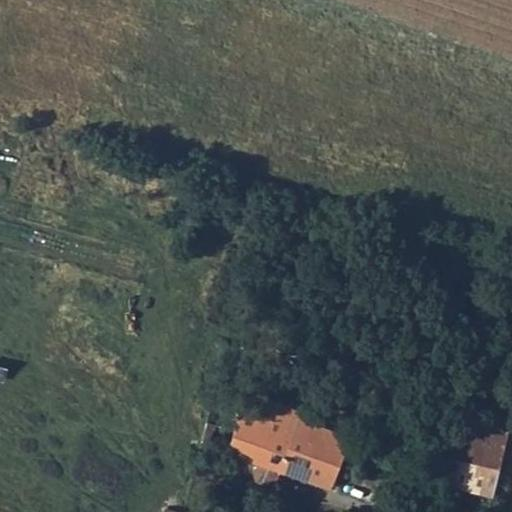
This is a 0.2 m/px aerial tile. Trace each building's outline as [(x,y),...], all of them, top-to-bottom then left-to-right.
[(280,403),(255,395),(232,459),(255,467),(280,403)] [(314,413),(280,403),(255,467),(336,495),(354,444),(309,428),(314,413)] [(508,417),(456,409),(445,485),(497,493),(508,417)] [(511,511),(511,458),(494,511),(511,511)] [(204,511),(222,511),(229,495),(213,489),(204,511)]
